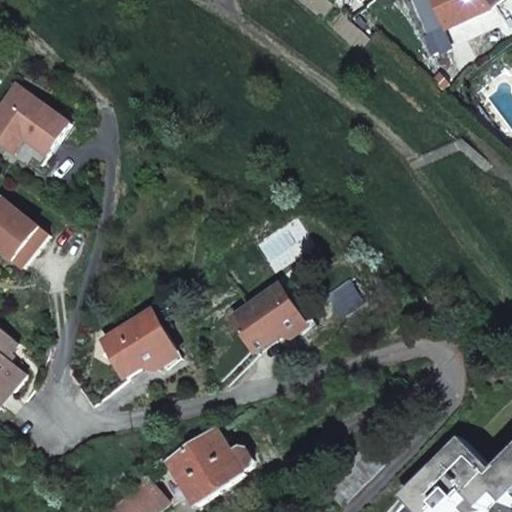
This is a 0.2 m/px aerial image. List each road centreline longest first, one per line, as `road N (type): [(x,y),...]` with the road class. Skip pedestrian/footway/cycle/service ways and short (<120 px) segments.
road 1 (residential): [(349,511),(454,403),(460,358),(443,347),(417,348),(163,408),(84,421),(68,416),(56,385),(96,272),(115,143),(111,118),(101,98),(0,8)]
road 2 (unknown): [(408,153),(376,114),(210,0)]
